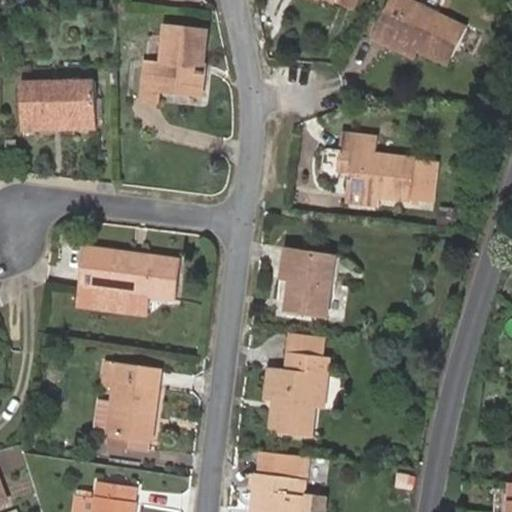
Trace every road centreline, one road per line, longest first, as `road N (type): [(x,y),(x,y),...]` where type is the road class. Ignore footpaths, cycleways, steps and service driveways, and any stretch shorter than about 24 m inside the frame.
road 1 (unclassified): [(428,511),(470,320),(511,193)]
road 2 (residential): [(208,511),(240,211)]
road 3 (residential): [(0,214),(45,192),(240,211)]
road 4 (residential): [(240,211),(245,88)]
